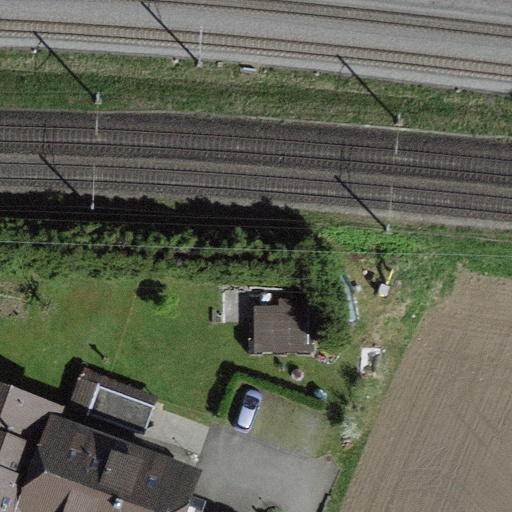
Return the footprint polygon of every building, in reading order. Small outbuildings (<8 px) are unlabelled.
[(258,294),(258,343),(310,342),(310,294),(258,294)] [(81,379),(70,408),(146,437),(157,407),(81,379)] [(0,479),(25,488),(46,430),(50,418),(0,400),(0,479)] [(189,482),(46,430),(25,488),(17,511),(19,511),(194,511),(180,507),(189,482)] [(0,511),(19,511),(17,511),(25,488),(0,479),(0,511)]
